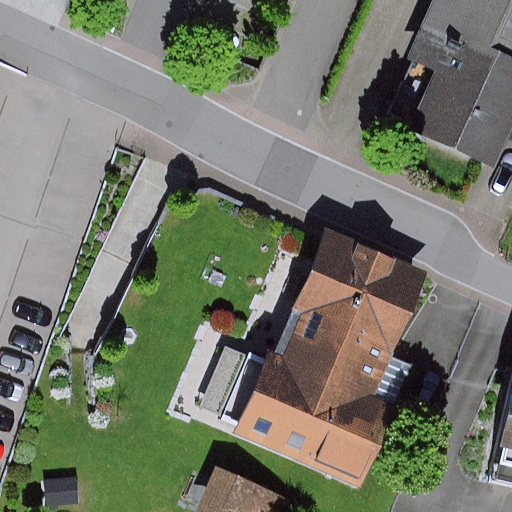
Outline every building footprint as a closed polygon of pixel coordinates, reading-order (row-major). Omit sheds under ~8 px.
[(511,0),(418,0),(367,118),(499,175),(511,146),(511,0)] [(331,224),(279,352),(380,395),(433,266),(331,224)] [(269,348),(235,427),(370,484),(403,405),(380,395),(279,352),(269,348)] [(511,380),(498,445),(506,446),(503,458),(511,459),(511,380)] [(219,463),(202,507),(213,511),(288,511),(296,493),(219,463)]
